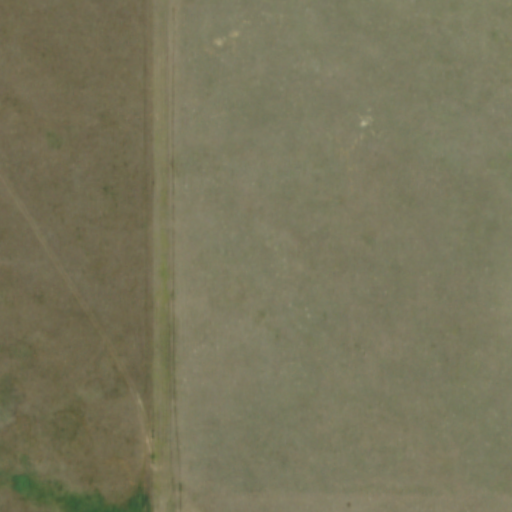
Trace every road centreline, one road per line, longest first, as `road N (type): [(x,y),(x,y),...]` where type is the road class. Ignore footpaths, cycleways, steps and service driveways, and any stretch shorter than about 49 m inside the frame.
road 1 (track): [(152,0),(149,440)]
road 2 (track): [(0,170),(128,375),(149,440),(153,511)]
